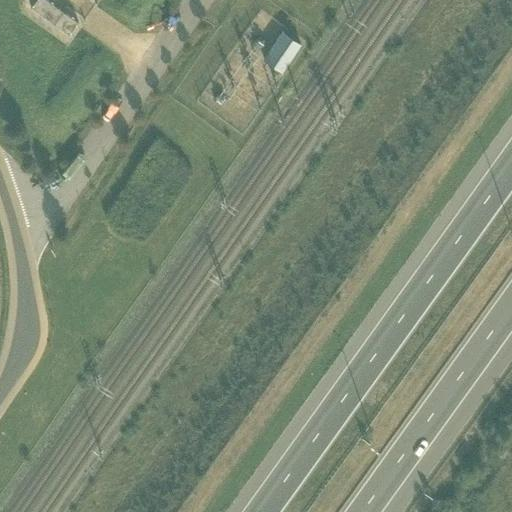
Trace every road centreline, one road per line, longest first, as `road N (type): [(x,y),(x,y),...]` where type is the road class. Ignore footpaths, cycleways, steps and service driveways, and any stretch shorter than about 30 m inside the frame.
road 1 (motorway): [(511,162),(258,511)]
road 2 (motorway): [(371,511),(511,316)]
road 3 (tertiary): [(0,171),(27,271),(22,343),(0,385)]
